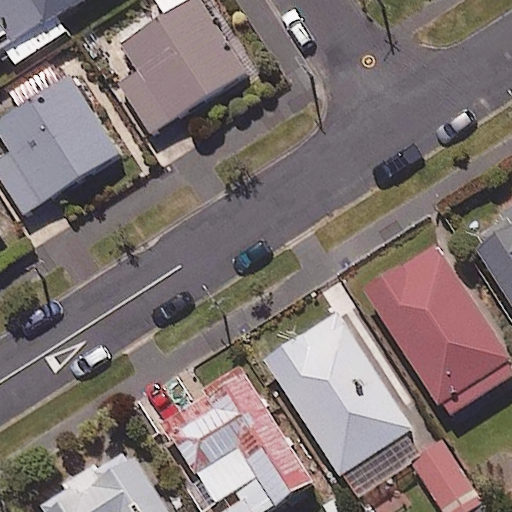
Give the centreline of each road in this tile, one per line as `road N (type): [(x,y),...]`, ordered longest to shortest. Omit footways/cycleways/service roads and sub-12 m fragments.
road 1 (residential): [(0,380),(401,123)]
road 2 (residential): [(401,123),(321,0)]
road 3 (residential): [(401,123),(511,53)]
